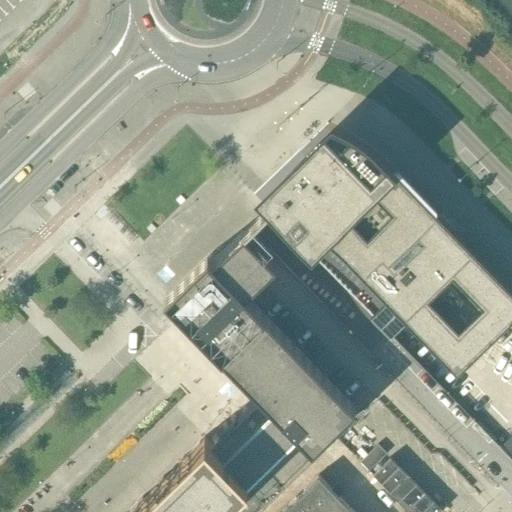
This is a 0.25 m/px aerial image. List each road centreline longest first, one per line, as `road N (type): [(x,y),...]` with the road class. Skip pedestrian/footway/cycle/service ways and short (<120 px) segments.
road 1 (tertiary): [(270,31),(372,64),(453,122),(511,185)]
road 2 (unclassified): [(0,227),(139,88),(200,65)]
road 3 (tertiary): [(511,130),(433,55),(310,0)]
road 4 (tertiary): [(150,41),(0,189)]
road 5 (unclassified): [(130,5),(104,48),(0,150)]
